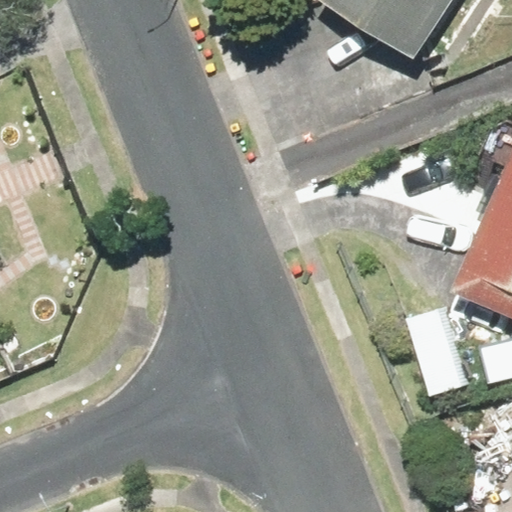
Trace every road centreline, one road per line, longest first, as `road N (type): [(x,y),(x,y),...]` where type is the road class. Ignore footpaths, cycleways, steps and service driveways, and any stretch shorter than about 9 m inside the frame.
road 1 (residential): [(118,0),(267,373)]
road 2 (residential): [(267,373),(0,484)]
road 3 (residential): [(267,373),(325,511)]
